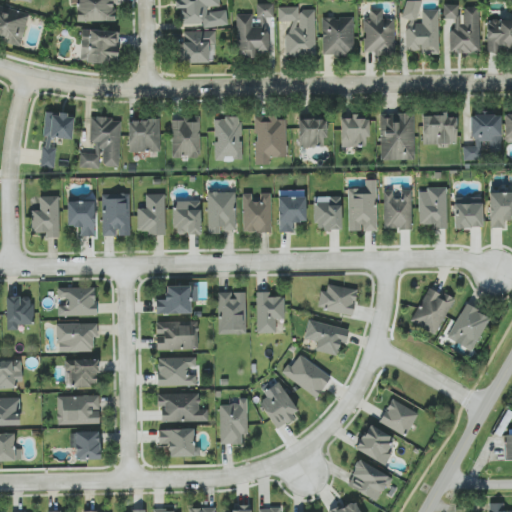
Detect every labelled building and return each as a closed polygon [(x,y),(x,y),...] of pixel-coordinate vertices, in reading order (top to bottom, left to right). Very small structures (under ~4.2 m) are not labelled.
[(69,0),(70,4),(77,4),(77,21),(114,21),(114,3),(117,3),(117,0),(69,0)] [(227,26),(227,11),(207,11),(207,6),(219,6),(219,0),(175,0),(176,8),(183,8),(183,26),(227,26)] [(438,10),(422,10),(422,23),(418,23),(418,0),(405,0),(405,52),(438,52),(438,10)] [(274,4),(256,3),(256,17),(273,17),(274,4)] [(449,53),(479,53),(480,7),(463,7),(463,18),(458,18),(458,4),(443,4),(443,18),(454,19),(454,29),(450,29),(449,53)] [(0,39),(21,44),(28,13),(0,6),(0,39)] [(315,10),(298,10),(298,7),(278,7),(278,21),(286,21),(287,57),(316,57),(315,10)] [(395,55),(394,19),(383,19),(383,9),(369,9),(369,19),(362,19),(363,52),(375,52),(375,56),(395,55)] [(252,14),(236,14),(237,56),(270,56),(269,29),(252,29),(252,14)] [(353,17),(322,18),(323,55),(354,55),(353,17)] [(511,46),(511,18),(487,19),(487,53),(511,53),(511,46)] [(80,62),(117,63),(118,31),(81,30),(80,62)] [(215,31),(181,31),(182,63),(216,62),(215,31)] [(456,117),(446,117),(446,110),(422,111),(422,144),(456,144),(456,117)] [(72,139),(74,115),(45,113),(43,138),(41,167),(54,168),(56,147),(50,147),(50,138),(72,139)] [(415,159),(414,114),(379,115),(381,160),(415,159)] [(500,114),(471,115),(471,146),(463,146),(463,160),(487,160),(487,156),(501,155),(500,114)] [(256,164),(270,164),(270,157),(287,157),(286,120),(276,120),(276,115),(254,115),(256,164)] [(199,116),(183,116),(183,120),(171,121),(172,158),(200,157),(199,116)] [(341,147),(368,146),(368,116),(341,116),(341,147)] [(242,160),(241,117),(214,118),(215,161),(242,160)] [(119,167),(121,118),(90,118),(90,141),(95,142),(95,153),(80,153),(80,167),(101,168),(101,166),(119,167)] [(128,152),(160,151),(159,119),(128,120),(128,152)] [(326,119),(298,119),(299,147),(323,147),(323,137),(327,137),(326,119)] [(348,188),(348,231),(377,231),(376,179),(364,180),(364,187),(348,188)] [(418,189),(419,225),(431,225),(432,229),(447,228),(446,188),(418,189)] [(411,190),(400,190),(400,198),(392,198),(393,191),(383,190),(383,229),(411,229),(411,190)] [(511,191),(489,193),(490,228),(505,228),(504,218),(511,217),(511,191)] [(208,234),(221,233),(221,231),(236,231),(235,192),(207,192),(208,234)] [(130,235),(129,193),(101,194),(102,236),(117,236),(130,235)] [(271,232),(270,193),(260,193),(260,202),(252,202),(252,193),(242,194),(243,232),(271,232)] [(165,235),(165,194),(145,194),(145,208),(137,208),(137,231),(148,231),(148,235),(165,235)] [(59,237),(59,196),(40,196),(40,210),(31,210),(32,232),(46,232),(46,237),(59,237)] [(306,222),(305,196),(277,197),(278,232),(293,232),(293,222),(306,222)] [(341,230),(341,196),(314,196),(315,230),(341,230)] [(482,228),(482,197),(453,198),(453,228),(482,228)] [(95,236),(94,201),(67,201),(67,227),(79,227),(80,236),(95,236)] [(201,234),(200,201),(174,201),(175,235),(201,234)] [(352,316),(357,290),(327,284),(326,291),(320,290),(317,309),(352,316)] [(198,301),(197,285),(166,286),(166,299),(155,300),(156,314),(191,313),(191,301),(198,301)] [(57,316),(95,316),(95,287),(57,287),(57,316)] [(410,324),(436,335),(453,298),(428,287),(410,324)] [(245,292),(217,292),(218,334),(246,334),(245,292)] [(256,333),(276,333),(276,319),(284,319),(284,292),(256,292),(256,333)] [(18,325),(32,324),(32,296),(6,296),(7,330),(18,330),(18,325)] [(489,315),(464,304),(447,339),(473,351),(489,315)] [(304,338),(318,342),(316,349),(341,357),(349,331),(309,319),(304,338)] [(198,349),(197,321),(156,322),(156,351),(198,349)] [(57,352),(93,352),(93,337),(97,337),(97,323),(57,324),(57,352)] [(331,376),(299,355),(291,367),(287,364),(281,373),(317,397),(331,376)] [(195,357),(157,358),(158,387),(195,386),(194,367),(196,367),(195,357)] [(96,359),(64,360),(65,388),(97,387),(96,359)] [(21,381),(21,360),(0,361),(0,387),(14,387),(14,381),(21,381)] [(276,428),(299,413),(281,385),(257,400),(276,428)] [(159,422),(208,421),(208,409),(199,409),(199,393),(159,394),(159,422)] [(57,424),(99,424),(99,395),(57,396),(57,424)] [(19,397),(0,397),(0,425),(20,425),(19,397)] [(242,444),(242,434),(248,434),(247,398),(239,398),(239,404),(219,404),(220,444),(242,444)] [(407,435),(417,411),(389,399),(379,424),(407,435)] [(384,465),(394,447),(387,443),(390,436),(368,424),(355,449),(384,465)] [(169,457),(194,456),(193,429),(158,429),(158,444),(169,444),(169,457)] [(99,431),(75,432),(75,460),(100,459),(99,431)] [(0,433),(0,460),(21,460),(21,448),(14,448),(13,433),(0,433)] [(345,483),(376,502),(390,478),(360,459),(345,483)] [(360,511),(355,500),(329,511),(360,511)] [(511,511),(511,510),(504,511),(504,503),(490,503),(489,511),(511,511)]
